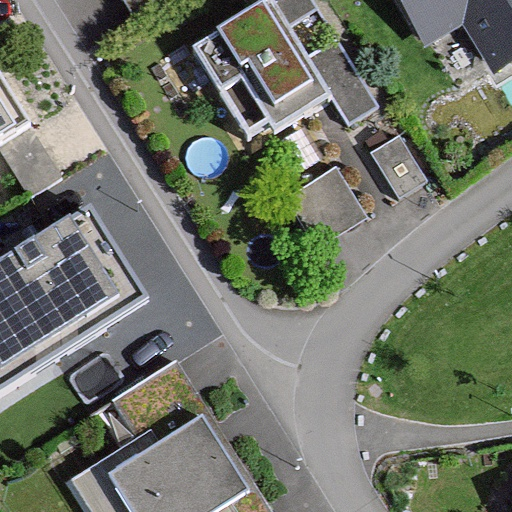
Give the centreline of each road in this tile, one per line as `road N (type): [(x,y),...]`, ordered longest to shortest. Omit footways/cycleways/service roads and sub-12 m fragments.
road 1 (residential): [(36,0),(238,325),(318,381)]
road 2 (residential): [(318,381),(365,308),(511,185)]
road 3 (residential): [(362,511),(333,463),(318,381)]
